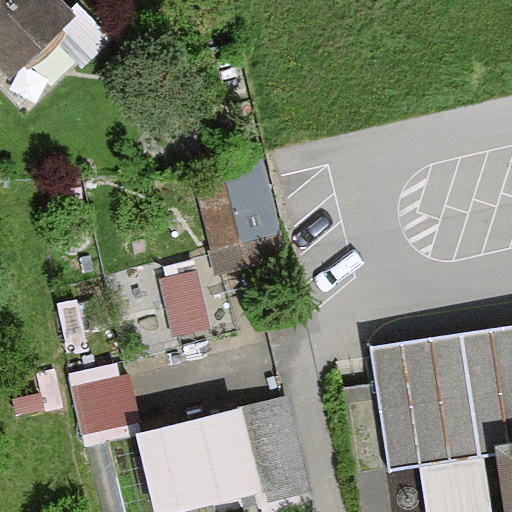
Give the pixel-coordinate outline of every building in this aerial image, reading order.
[(53,0),(0,0),(0,70),(7,79),(73,21),(53,0)] [(193,168),(220,260),(285,242),(258,149),(193,168)] [(198,259),(162,264),(171,325),(207,319),(198,259)] [(511,511),(511,333),(370,355),(386,480),(415,468),(419,511),(511,511)] [(77,415),(136,410),(132,367),(73,373),(77,415)] [(241,407),(132,435),(148,511),(188,511),(265,493),(241,407)]
